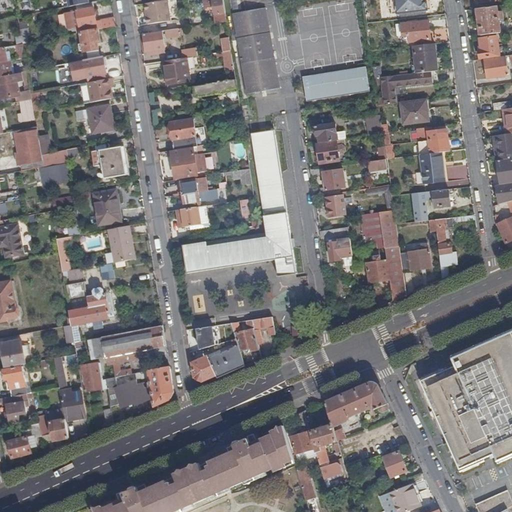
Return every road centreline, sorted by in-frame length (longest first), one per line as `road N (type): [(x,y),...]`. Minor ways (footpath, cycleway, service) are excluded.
road 1 (residential): [(122,0),(191,425)]
road 2 (residential): [(456,0),(497,279)]
road 3 (residential): [(291,116),(334,362)]
road 4 (primary): [(2,508),(191,425)]
road 5 (residential): [(373,346),(452,511)]
road 6 (primary): [(191,425),(334,362)]
road 7 (primary): [(373,346),(391,348),(511,294)]
road 8 (primary): [(497,279),(383,331),(373,346)]
